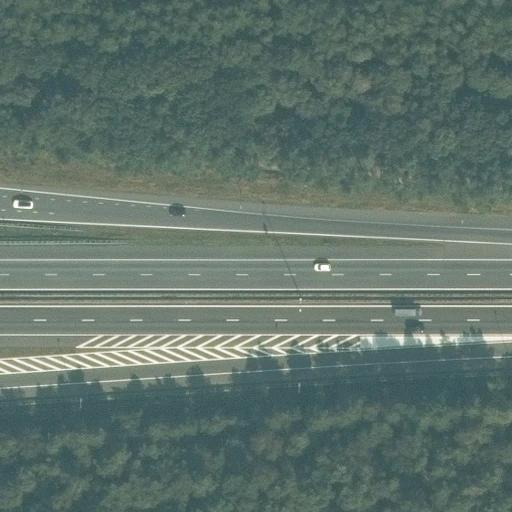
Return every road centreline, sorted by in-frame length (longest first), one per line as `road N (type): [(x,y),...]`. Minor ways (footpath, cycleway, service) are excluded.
road 1 (motorway): [(0,382),(511,347)]
road 2 (motorway): [(511,238),(0,204)]
road 3 (track): [(511,76),(0,47)]
road 4 (motorway): [(511,275),(0,277)]
road 5 (motorway): [(0,322),(511,321)]
